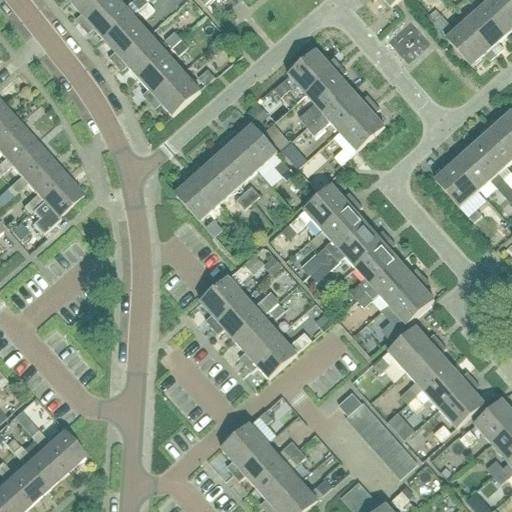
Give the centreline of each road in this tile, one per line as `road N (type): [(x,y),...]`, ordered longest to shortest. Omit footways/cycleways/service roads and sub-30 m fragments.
road 1 (residential): [(511,373),(453,308),(474,282),(399,188),(413,157),(443,130)]
road 2 (residential): [(338,2),(133,178)]
road 3 (residential): [(133,178),(108,120),(14,0)]
road 4 (residential): [(0,318),(85,406),(131,409)]
road 5 (residential): [(443,130),(338,2)]
road 6 (residential): [(131,409),(140,251)]
road 7 (residential): [(284,384),(384,496)]
